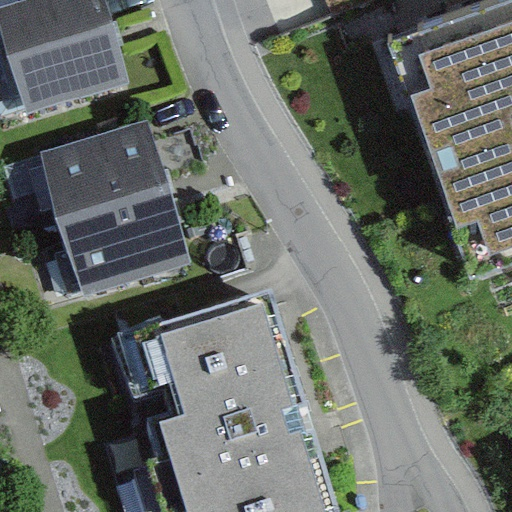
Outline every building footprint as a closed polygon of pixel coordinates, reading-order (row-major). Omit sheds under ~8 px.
[(25,0),(31,17),(4,25),(31,114),(120,87),(93,0),(25,0)] [(511,0),(485,0),(418,23),(500,260),(511,255),(511,0)] [(53,212),(60,236),(162,205),(143,142),(49,171),(59,202),(53,212)] [(162,205),(60,236),(68,260),(78,265),(88,296),(182,267),(162,205)] [(334,511),(271,306),(147,344),(172,426),(147,433),(170,511),(334,511)]
